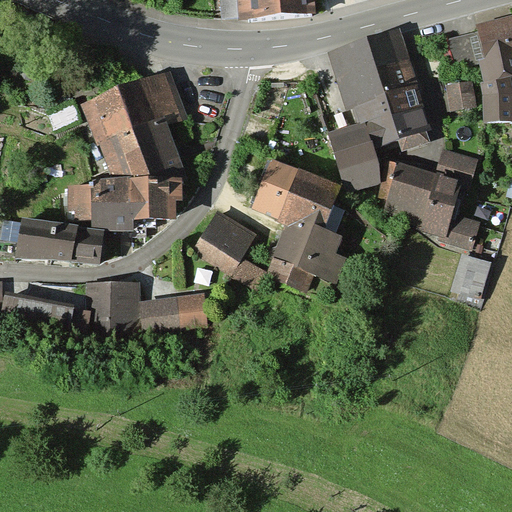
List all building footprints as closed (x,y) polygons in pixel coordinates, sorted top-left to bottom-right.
[(246,19),(247,24),(310,18),(308,0),(221,0),(223,21),(246,19)] [(482,85),(511,78),(511,22),(476,31),(484,64),(478,66),(482,85)] [(392,36),(364,44),(374,74),(402,65),(392,36)] [(464,38),(449,42),(455,70),(471,66),(464,38)] [(374,74),(364,44),(336,52),(362,132),(389,123),(374,74)] [(402,65),(374,74),(389,123),(418,113),(402,65)] [(82,105),(117,186),(130,185),(167,184),(167,187),(186,185),(165,129),(187,121),(170,76),(169,75),(82,105)] [(447,89),(451,113),(471,110),(467,86),(447,89)] [(509,96),(484,98),(485,125),(510,124),(509,96)] [(77,124),(70,106),(46,115),(54,133),(77,124)] [(418,113),(389,123),(362,132),(371,151),(385,146),(424,133),(418,113)] [(375,161),(371,151),(362,132),(328,141),(346,195),(376,186),(375,165),(376,165),(375,161)] [(386,159),(385,146),(371,151),(375,161),(386,159)] [(463,189),(470,164),(445,157),(438,182),(386,166),(386,168),(385,168),(379,199),(386,202),(383,213),(420,229),(419,230),(440,235),(438,243),(468,252),(475,228),(446,219),(456,187),(463,189)] [(297,177),(267,165),(250,207),(279,220),(297,177)] [(291,226),(274,267),(301,275),(314,279),(330,238),(320,235),(337,193),(297,177),(279,220),(279,221),(291,226)] [(167,184),(130,185),(131,232),(130,232),(130,240),(144,239),(144,230),(153,230),(153,221),(167,221),(167,187),(167,184)] [(87,190),(68,191),(68,224),(90,223),(91,230),(130,232),(131,232),(130,185),(117,186),(87,187),(87,190)] [(251,241),(214,218),(191,254),(229,277),(230,275),(259,290),(263,277),(237,264),(251,241)] [(101,239),(2,223),(0,236),(0,243),(16,246),(14,258),(59,261),(97,266),(101,239)] [(477,301),(487,267),(470,262),(460,296),(477,301)] [(296,291),(301,275),(274,267),(269,281),(296,291)] [(139,345),(138,285),(89,285),(90,345),(139,345)] [(0,322),(62,333),(67,308),(4,297),(0,321),(0,322)] [(175,305),(178,327),(204,324),(202,302),(175,305)] [(178,330),(178,327),(175,305),(140,309),(143,334),(178,330)]
